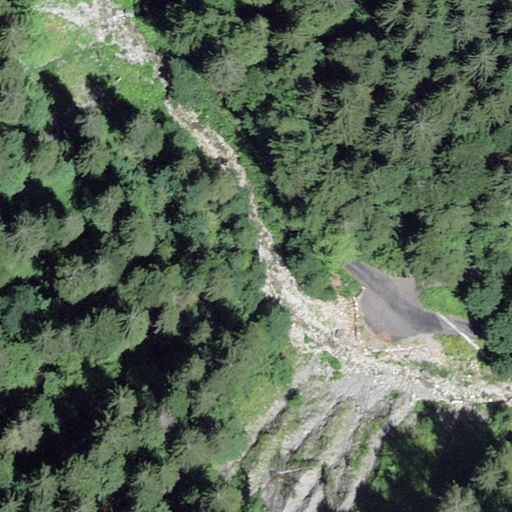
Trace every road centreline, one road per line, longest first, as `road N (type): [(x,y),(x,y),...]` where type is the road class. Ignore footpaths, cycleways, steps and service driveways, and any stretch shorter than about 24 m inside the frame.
road 1 (track): [(511,332),(407,305),(347,260),(302,212),(268,146),(211,74),(192,43),(186,0)]
road 2 (track): [(379,289),(511,267)]
